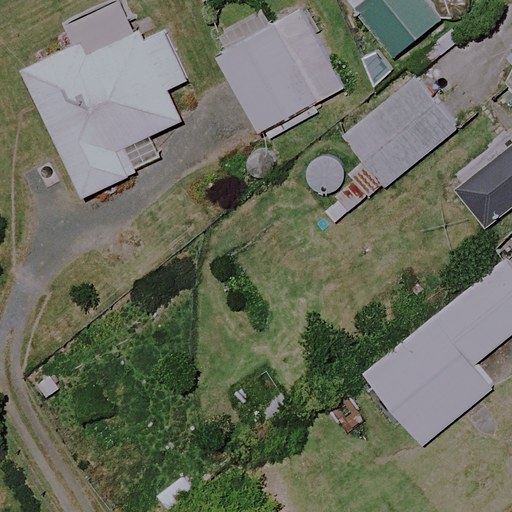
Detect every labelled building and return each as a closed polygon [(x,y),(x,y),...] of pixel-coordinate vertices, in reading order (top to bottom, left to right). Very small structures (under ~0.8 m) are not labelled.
[(443,21),(426,0),(371,0),(357,12),(393,59),(443,21)] [(345,91),(303,11),(219,55),(260,135),(345,91)] [(165,30),(97,61),(89,43),(28,70),(87,197),(168,159),(156,133),(183,121),(169,90),(189,81),(165,30)] [(511,49),(507,54),(511,60),(511,70),(502,78),(511,91),(511,133),(451,181),(486,226),(511,205),(511,49)] [(384,187),(386,189),(460,130),(416,75),(342,134),(367,165),(317,207),(334,228),(384,187)] [(511,336),(511,253),(363,373),(422,446),(494,388),(475,366),(511,336)]
